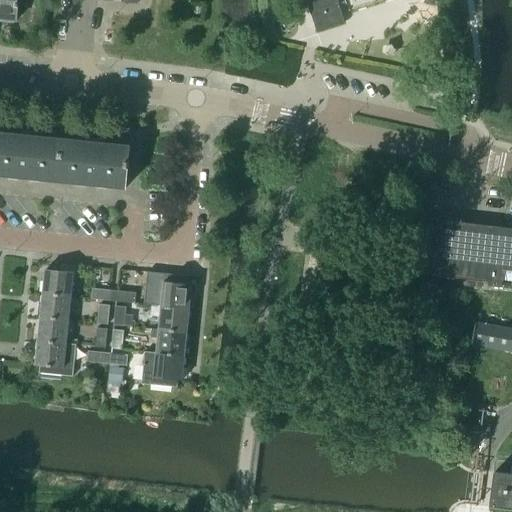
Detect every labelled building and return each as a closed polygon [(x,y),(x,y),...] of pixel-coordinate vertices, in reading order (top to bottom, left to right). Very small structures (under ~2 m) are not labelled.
[(0,0),(0,20),(15,22),(17,6),(25,7),(25,0),(0,0)] [(306,0),(316,31),(345,22),(337,0),(306,0)] [(0,135),(0,176),(58,182),(62,142),(0,135)] [(62,142),(58,182),(125,189),(129,149),(62,142)] [(430,225),(424,275),(425,275),(488,282),(488,286),(511,289),(511,234),(505,234),(502,234),(500,233),(431,225),(430,225)] [(316,280),(317,280),(348,285),(352,262),(319,257),(316,280)] [(45,271),(43,295),(70,298),(73,274),(45,271)] [(147,272),(144,305),(161,306),(161,307),(189,310),(192,285),(188,285),(188,277),(147,272)] [(92,289),(91,300),(110,301),(111,291),(92,289)] [(117,291),(116,302),(135,304),(136,293),(117,291)] [(43,295),(40,319),(68,322),(70,298),(43,295)] [(108,325),(109,307),(98,306),(97,324),(108,325)] [(124,327),(126,308),(115,307),(113,326),(124,327)] [(161,307),(158,330),(187,333),(189,310),(161,307)] [(40,319),(38,342),(76,346),(76,345),(66,344),(68,322),(40,319)] [(511,351),(511,328),(478,322),(474,344),(511,351)] [(105,348),(107,330),(96,329),(95,347),(105,348)] [(146,352),(146,353),(184,357),(187,333),(158,330),(152,329),(151,338),(157,339),(156,353),(146,352)] [(122,350),(124,331),(112,330),(111,349),(122,350)] [(36,366),(42,366),(41,374),(72,377),(76,346),(38,342),(36,366)] [(87,363),(107,365),(108,354),(88,352),(87,363)] [(146,353),(143,384),(177,387),(178,380),(182,381),(184,357),(146,353)] [(108,354),(107,365),(126,367),(127,356),(108,354)] [(109,368),(108,384),(119,385),(121,369),(119,369),(109,368)] [(511,475),(494,473),(491,490),(489,508),(511,511),(511,475)]
